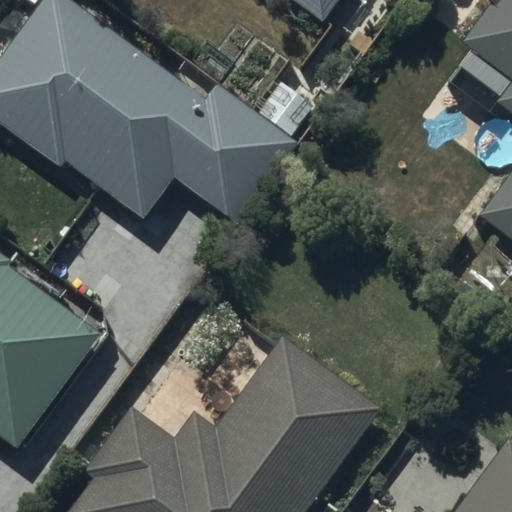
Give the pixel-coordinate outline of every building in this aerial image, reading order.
[(49,0),(48,0),(0,66),(0,140),(59,184),(65,175),(141,231),(170,191),(230,235),(291,153),(214,96),(202,112),(49,0)] [(272,0),(316,33),(341,0),(272,0)] [(511,0),(499,0),(457,57),(508,94),(493,115),(511,129),(511,180),(476,229),(511,255),(511,0)] [(0,452),(12,461),(95,346),(0,278),(6,269),(0,264),(0,452)] [(310,511),(377,420),(277,347),(212,437),(191,422),(172,449),(128,417),(79,484),(88,490),(72,511),(310,511)] [(511,511),(511,457),(504,451),(459,511),(511,511)]
